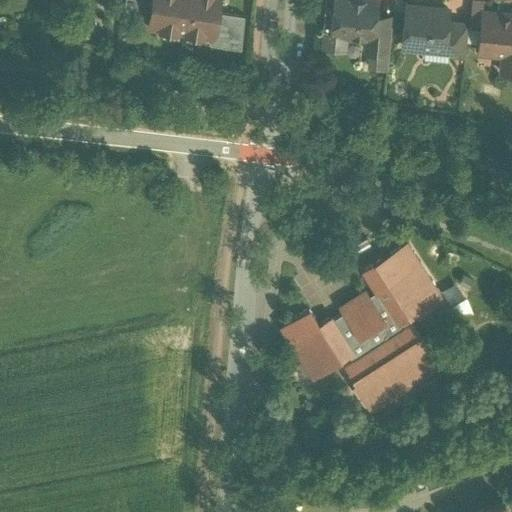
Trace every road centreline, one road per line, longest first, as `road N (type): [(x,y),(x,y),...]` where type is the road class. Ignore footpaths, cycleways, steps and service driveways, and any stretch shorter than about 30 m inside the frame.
road 1 (residential): [(229,511),(263,163)]
road 2 (unclassified): [(0,129),(263,163)]
road 3 (residential): [(263,163),(287,0)]
